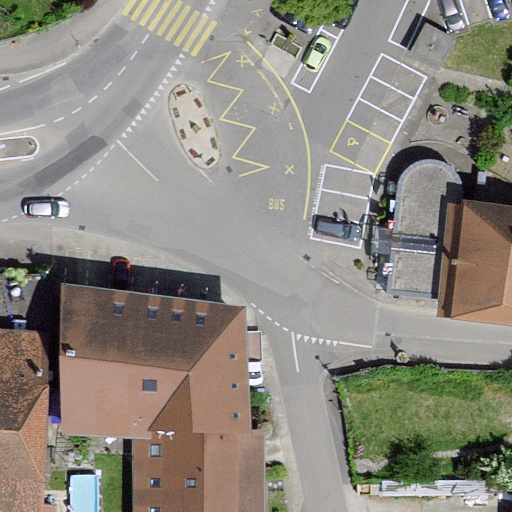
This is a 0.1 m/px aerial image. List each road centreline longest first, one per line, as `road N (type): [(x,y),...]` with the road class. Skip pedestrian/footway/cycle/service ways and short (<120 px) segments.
road 1 (residential): [(90,100),(117,141),(226,251),(296,303)]
road 2 (residential): [(296,303),(374,326),(511,342)]
road 3 (residential): [(296,303),(325,511)]
road 4 (secondary): [(0,188),(33,179),(55,158),(90,100)]
road 5 (secondary): [(90,100),(133,55),(168,0)]
